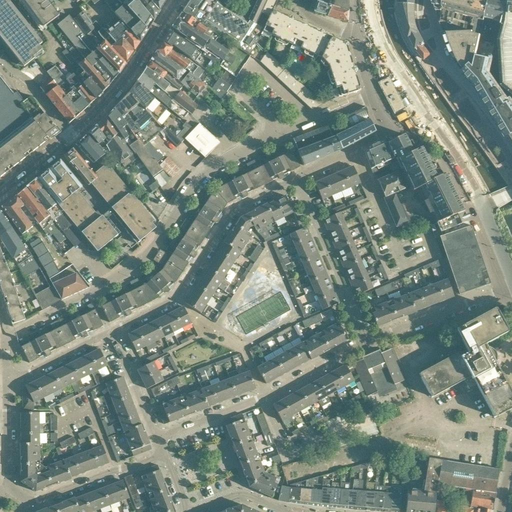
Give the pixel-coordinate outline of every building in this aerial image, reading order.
[(33,32),(7,0),(0,0),(0,37),(19,61),(23,67),(34,59),(33,57),(42,50),(40,46),(39,46),(42,43),(33,32)] [(59,16),(46,0),(22,0),(43,28),(59,16)] [(148,31),(125,5),(120,0),(104,0),(107,4),(114,14),(140,42),(145,35),(148,31)] [(154,21),(136,0),(120,0),(125,5),(148,31),(154,21)] [(152,2),(150,0),(136,0),(154,21),(159,11),(151,3),(152,2)] [(166,0),(150,0),(152,2),(151,3),(159,11),(160,10),(166,0)] [(252,33),(257,25),(256,24),(248,20),(245,18),(239,14),(226,5),(218,0),(190,0),(182,13),(198,24),(206,30),(207,29),(212,32),(233,45),(234,46),(249,56),(259,38),(252,33)] [(261,12),(266,0),(256,0),(250,14),(251,14),(248,20),(256,24),(261,12)] [(273,10),(277,0),(266,0),(261,12),(270,16),(273,10)] [(348,10),(348,0),(329,0),(328,5),(330,6),(331,6),(348,11),(348,10)] [(398,0),(399,2),(399,7),(400,11),(401,16),(404,26),(406,31),(409,36),(417,50),(423,46),(425,44),(418,32),(417,29),(416,26),(415,22),(415,17),(415,13),(414,5),(414,0),(398,0)] [(440,22),(443,0),(432,0),(433,1),(439,22),(440,22)] [(485,19),(489,0),(443,0),(440,22),(439,22),(444,33),(443,33),(444,38),(445,41),(446,44),(448,48),(450,53),(453,58),(457,65),(461,71),(462,72),(471,65),(474,68),(480,44),(481,38),(485,19)] [(498,42),(507,0),(489,0),(485,19),(481,38),(498,42)] [(511,0),(507,0),(498,42),(494,58),(489,73),(500,88),(507,99),(508,100),(511,96),(511,135),(510,136),(510,137),(511,139),(511,0)] [(327,16),(330,6),(328,5),(320,3),(317,2),(313,12),(327,16)] [(348,23),(348,13),(348,11),(331,6),(330,6),(327,16),(348,23)] [(272,35),(281,14),(273,10),(270,16),(263,31),(261,35),(270,39),(272,35)] [(83,12),(74,19),(86,36),(94,30),(95,29),(93,26),(83,12)] [(198,24),(182,13),(178,18),(201,33),(208,38),(212,32),(207,29),(206,30),(198,24)] [(301,24),(298,22),(281,14),(272,35),(289,43),(292,44),(301,24)] [(87,39),(85,36),(69,15),(57,25),(83,56),(82,57),(85,60),(95,73),(97,74),(109,86),(109,85),(118,74),(119,73),(109,64),(109,63),(96,50),(90,43),(87,39)] [(201,33),(178,18),(178,19),(172,27),(172,28),(205,50),(202,54),(219,66),(221,62),(225,57),(228,53),(208,38),(201,33)] [(126,63),(139,44),(119,21),(111,29),(106,33),(102,29),(97,23),(93,26),(95,29),(94,30),(100,39),(101,38),(105,42),(116,54),(126,63)] [(301,48),(310,28),(301,24),(292,44),(290,48),(299,52),(301,48)] [(321,58),(330,37),(310,28),(301,48),(321,58)] [(86,36),(85,36),(87,39),(90,43),(96,50),(109,63),(109,64),(119,73),(125,65),(126,63),(116,54),(105,42),(103,43),(101,41),(100,39),(94,30),(86,36)] [(165,38),(163,42),(171,48),(173,46),(194,62),(200,53),(169,32),(165,38)] [(350,59),(347,47),(344,43),(330,37),(321,58),(329,66),(350,59)] [(494,58),(498,42),(481,38),(480,44),(474,68),(471,65),(462,72),(463,73),(474,85),(489,110),(506,138),(510,137),(510,136),(511,135),(511,105),(509,101),(506,103),(496,90),(500,88),(489,73),(494,58)] [(203,71),(163,42),(160,47),(157,51),(185,71),(188,73),(189,72),(197,78),(203,71)] [(249,56),(234,46),(233,45),(228,53),(244,64),(249,57),(249,56)] [(430,54),(423,46),(417,50),(418,51),(417,51),(424,59),(430,54)] [(75,60),(70,54),(66,50),(62,53),(72,64),(75,61),(75,60)] [(80,56),(74,50),(70,54),(75,60),(80,56)] [(185,71),(157,51),(151,61),(166,72),(182,85),(196,97),(206,86),(197,78),(189,72),(188,73),(183,79),(180,76),(185,71)] [(323,104),(266,52),(260,62),(312,110),(323,104)] [(244,64),(228,53),(225,57),(241,69),(244,64)] [(241,69),(225,57),(222,60),(221,62),(238,73),(241,69)] [(356,77),(352,63),(350,59),(329,66),(334,84),(356,77)] [(95,73),(85,60),(78,65),(84,73),(102,93),(109,86),(97,74),(95,73)] [(166,72),(151,61),(146,68),(162,80),(164,77),(178,90),(182,85),(166,72)] [(238,73),(221,62),(219,66),(226,71),(235,77),(238,73)] [(55,66),(47,72),(52,78),(80,114),(87,107),(88,107),(88,106),(75,92),(83,87),(72,75),(66,80),(55,66)] [(162,80),(146,68),(142,74),(173,100),(180,92),(178,90),(164,77),(162,80)] [(230,86),(235,77),(226,71),(220,79),(230,86)] [(102,93),(84,73),(77,78),(96,99),(102,93)] [(173,100),(142,74),(137,82),(151,94),(154,90),(158,94),(156,97),(162,103),(182,120),(188,112),(173,100)] [(21,104),(13,95),(0,77),(0,178),(49,140),(49,139),(21,104)] [(360,91),(358,83),(356,77),(334,84),(335,88),(332,89),(335,99),(360,91)] [(406,108),(389,77),(378,83),(394,114),(406,108)] [(52,78),(40,88),(69,124),(69,123),(79,114),(79,115),(80,114),(52,78)] [(221,100),(230,86),(220,79),(219,79),(211,89),(221,100)] [(159,103),(139,87),(134,85),(129,93),(155,121),(158,118),(167,109),(159,103)] [(94,100),(83,87),(75,92),(88,106),(94,100)] [(180,92),(173,100),(188,112),(191,115),(196,105),(191,101),(180,92)] [(175,137),(174,136),(165,126),(162,128),(155,121),(129,93),(128,94),(118,105),(114,109),(124,122),(130,131),(132,134),(137,141),(129,147),(134,154),(135,154),(138,158),(152,177),(162,170),(157,163),(162,157),(158,152),(157,153),(148,142),(161,132),(177,147),(180,144),(175,138),(175,137)] [(58,130),(31,96),(21,104),(49,139),(59,131),(58,130)] [(341,149),(375,131),(369,120),(366,107),(340,120),(344,129),(332,135),(338,150),(341,149)] [(124,122),(114,109),(107,116),(124,139),(119,145),(122,149),(114,155),(120,164),(121,164),(124,168),(132,162),(132,163),(138,158),(135,154),(134,154),(129,147),(125,140),(132,134),(130,131),(124,122)] [(124,139),(107,116),(96,127),(106,139),(103,141),(113,155),(114,155),(122,149),(119,145),(124,139)] [(218,127),(223,130),(228,124),(224,121),(218,127)] [(219,142),(199,124),(194,129),(186,122),(174,136),(175,137),(175,138),(180,144),(181,143),(185,139),(205,158),(219,142)] [(223,130),(227,134),(232,128),(228,124),(223,130)] [(338,150),(332,135),(328,126),(293,139),(303,166),(338,150)] [(106,139),(96,127),(88,134),(95,142),(95,141),(97,140),(100,144),(103,141),(106,139)] [(232,128),(227,134),(237,143),(243,139),(232,128)] [(95,142),(88,134),(76,145),(77,147),(93,164),(105,154),(95,141),(95,142)] [(386,196),(384,197),(385,198),(386,202),(391,215),(396,228),(410,222),(426,217),(433,214),(437,223),(464,212),(445,173),(442,175),(436,163),(430,166),(421,148),(416,150),(411,140),(408,142),(404,135),(401,136),(399,134),(390,137),(386,139),(393,159),(394,158),(406,189),(396,193),(396,192),(386,196)] [(377,143),(363,149),(365,154),(366,156),(368,161),(371,173),(374,172),(379,171),(377,166),(390,160),(393,159),(386,139),(381,142),(377,143)] [(93,174),(74,150),(73,149),(64,157),(88,186),(91,184),(97,178),(93,174)] [(278,177),(284,174),(286,178),(289,176),(289,173),(300,168),(292,152),(255,170),(263,186),(272,181),(278,177)] [(163,170),(172,161),(168,157),(159,166),(163,170)] [(176,165),(172,161),(163,170),(167,174),(176,165)] [(180,170),(176,165),(167,174),(172,178),(180,170)] [(360,183),(353,168),(353,166),(343,171),(350,187),(360,183)] [(405,188),(398,171),(392,173),(390,169),(375,176),(384,197),(386,196),(396,192),(405,188)] [(240,196),(247,193),(247,194),(253,191),(263,186),(255,170),(218,189),(219,190),(216,192),(227,204),(236,200),(239,201),(242,200),(240,196)] [(165,184),(170,180),(163,171),(158,174),(165,184)] [(350,187),(343,171),(333,175),(341,191),(350,187)] [(86,193),(75,179),(56,196),(80,226),(87,241),(88,250),(96,251),(97,252),(119,234),(131,248),(136,244),(156,228),(110,173),(86,193)] [(161,187),(165,184),(158,174),(154,178),(161,187)] [(333,175),(324,179),(331,196),(334,201),(343,197),(341,191),(333,175)] [(331,196),(324,179),(314,183),(322,200),(331,196)] [(83,238),(36,180),(27,187),(50,216),(67,238),(75,248),(84,240),(83,238)] [(209,190),(217,184),(214,181),(207,187),(209,190)] [(50,216),(27,187),(17,196),(24,206),(35,220),(39,225),(39,224),(46,234),(49,233),(51,235),(52,234),(60,243),(67,238),(50,216)] [(214,223),(218,217),(221,219),(222,217),(221,213),(227,204),(216,192),(214,195),(212,194),(190,228),(205,238),(211,229),(210,229),(214,223)] [(24,206),(17,196),(2,207),(8,215),(22,235),(32,228),(30,224),(35,220),(24,206)] [(293,212),(285,196),(276,201),(284,217),(293,212)] [(267,205),(266,205),(275,222),(280,219),(284,217),(276,201),(267,205)] [(256,231),(275,222),(266,205),(267,205),(267,204),(248,214),(254,226),(253,226),(256,231)] [(10,226),(4,219),(8,215),(2,207),(0,209),(0,238),(1,240),(7,249),(8,251),(13,258),(17,266),(32,257),(27,249),(28,249),(25,244),(22,245),(10,226)] [(442,236),(470,225),(468,221),(464,212),(437,223),(436,223),(442,236)] [(344,223),(340,213),(339,213),(323,220),(327,230),(344,223)] [(246,232),(248,229),(253,226),(254,226),(248,214),(240,218),(235,225),(246,232)] [(183,230),(189,221),(186,219),(180,228),(183,230)] [(348,232),(344,223),(327,230),(331,239),(348,232)] [(246,232),(235,225),(223,243),(224,243),(225,243),(240,253),(251,235),(246,232)] [(477,246),(471,227),(470,225),(442,236),(440,237),(446,256),(447,257),(453,275),(460,294),(486,285),(488,284),(490,284),(488,277),(484,265),(477,246)] [(310,237),(306,227),(289,234),(294,244),(310,237)] [(191,259),(195,252),(195,253),(198,247),(199,247),(205,238),(190,228),(170,259),(166,257),(164,261),(182,273),(189,263),(192,263),(194,260),(191,259)] [(352,242),(348,232),(331,239),(335,249),(352,242)] [(59,272),(49,253),(50,252),(37,233),(27,239),(30,243),(29,244),(34,252),(34,253),(49,278),(59,272)] [(172,247),(178,238),(174,236),(169,245),(172,247)] [(315,246),(310,237),(294,244),(298,254),(315,246)] [(339,258),(356,251),(352,242),(335,249),(339,258)] [(160,243),(158,250),(165,252),(167,245),(160,243)] [(225,243),(224,243),(219,252),(234,262),(240,253),(225,243)] [(255,262),(263,249),(258,245),(249,258),(255,262)] [(302,263),(319,255),(315,246),(298,254),(302,263)] [(161,266),(161,265),(164,261),(166,257),(167,255),(160,250),(153,260),(161,266)] [(17,297),(9,274),(0,251),(0,291),(1,291),(4,301),(17,297)] [(360,260),(356,251),(339,258),(343,268),(360,260)] [(234,262),(219,252),(213,260),(228,270),(234,262)] [(323,265),(319,255),(302,263),(306,272),(323,265)] [(213,260),(208,269),(223,279),(229,282),(234,274),(228,270),(213,260)] [(286,270),(299,264),(298,260),(292,263),(292,262),(284,265),(283,263),(280,264),(283,271),(286,270)] [(364,270),(360,260),(343,268),(347,277),(364,270)] [(164,292),(169,287),(172,290),(173,289),(174,284),(176,283),(182,273),(164,261),(161,265),(164,267),(162,271),(147,284),(139,288),(147,304),(157,299),(159,297),(164,292)] [(395,271),(401,268),(398,261),(392,264),(395,271)] [(327,274),(323,265),(306,272),(310,282),(327,274)] [(223,279),(208,269),(202,277),(217,287),(223,279)] [(368,279),(364,270),(347,277),(351,286),(368,279)] [(87,289),(76,274),(52,284),(53,285),(53,286),(61,300),(87,289)] [(331,284),(327,274),(310,282),(314,291),(331,284)] [(217,287),(202,277),(197,286),(212,296),(217,287)] [(372,289),(368,279),(351,286),(356,296),(372,289)] [(454,297),(447,280),(437,283),(444,301),(454,297)] [(395,290),(392,283),(383,287),(386,294),(395,290)] [(444,301),(437,283),(427,287),(434,304),(444,301)] [(335,293),(331,284),(314,291),(318,301),(335,293)] [(212,296),(197,286),(191,295),(206,305),(206,304),(212,296)] [(113,295),(122,291),(121,287),(111,292),(113,295)] [(386,294),(383,287),(374,291),(377,298),(386,294)] [(434,304),(427,287),(418,291),(425,308),(434,304)] [(124,315),(130,312),(136,309),(137,310),(147,304),(139,288),(101,308),(110,323),(120,318),(123,320),(126,318),(124,315)] [(55,304),(47,289),(40,292),(48,307),(55,304)] [(425,308),(418,291),(408,294),(415,312),(425,308)] [(48,307),(40,292),(34,295),(42,311),(48,307)] [(399,292),(388,296),(390,301),(397,320),(415,313),(416,313),(415,312),(408,294),(401,297),(399,292)] [(339,303),(335,293),(318,301),(322,310),(339,303)] [(206,305),(191,295),(185,303),(201,313),(204,315),(210,306),(206,304),(206,305)] [(22,310),(17,297),(4,301),(7,309),(6,309),(8,316),(9,316),(12,324),(25,320),(22,310)] [(397,320),(390,301),(370,309),(370,310),(377,327),(397,320)] [(261,320),(254,303),(240,308),(248,325),(261,320)] [(192,323),(187,314),(184,307),(174,312),(182,328),(192,323)] [(511,393),(497,366),(496,363),(497,361),(497,358),(497,355),(496,352),(494,350),(492,348),(490,347),(487,347),(485,344),(508,332),(506,328),(498,312),(497,312),(495,308),(455,330),(466,349),(419,374),(421,378),(420,378),(429,394),(430,394),(432,397),(464,380),(469,389),(477,385),(494,418),(498,416),(499,416),(511,409),(511,393)] [(323,321),(334,316),(330,309),(320,314),(323,321)] [(75,339),(87,333),(89,336),(91,335),(92,331),(103,326),(95,310),(58,329),(66,345),(75,340),(75,339)] [(70,319),(79,314),(77,311),(68,315),(70,319)] [(182,328),(174,312),(165,316),(173,333),(182,328)] [(323,321),(320,314),(311,318),(314,325),(323,321)] [(173,333),(165,316),(155,321),(164,338),(173,333)] [(314,325),(311,318),(302,322),(305,329),(314,325)] [(164,338),(155,321),(146,326),(154,342),(164,338)] [(347,340),(338,323),(320,333),(329,350),(347,340)] [(154,342),(146,326),(137,330),(146,347),(154,342)] [(56,350),(66,345),(58,329),(21,347),(29,363),(39,358),(43,360),(45,359),(43,355),(50,352),(56,349),(56,350)] [(146,347),(137,330),(128,335),(136,352),(146,347)] [(329,350),(320,333),(302,343),(310,359),(310,360),(311,360),(329,350)] [(310,359),(302,343),(293,348),(302,364),(310,360),(310,359)] [(302,364),(293,348),(284,353),(293,369),(302,364)] [(107,365),(99,350),(99,349),(89,353),(98,370),(107,365)] [(359,361),(353,363),(365,392),(367,396),(382,390),(383,394),(391,390),(389,386),(402,381),(389,349),(386,351),(376,355),(375,352),(361,358),(362,359),(359,361)] [(98,370),(89,353),(80,358),(89,375),(92,373),(95,379),(94,380),(97,385),(104,382),(102,379),(98,370)] [(293,369),(284,353),(275,358),(284,374),(293,369)] [(284,374),(275,358),(272,354),(264,359),(266,363),(275,379),(284,374)] [(89,375),(80,358),(71,363),(79,379),(89,375)] [(158,372),(153,362),(137,370),(142,380),(158,372)] [(79,379),(71,363),(62,367),(70,384),(75,381),(79,390),(77,391),(78,394),(85,391),(84,388),(79,379)] [(275,379),(266,363),(257,368),(266,384),(275,379)] [(354,381),(346,366),(345,365),(336,370),(345,386),(354,381)] [(70,384),(62,367),(53,372),(61,389),(70,384)] [(345,386),(336,370),(327,375),(336,391),(345,386)] [(61,389),(53,372),(44,377),(52,393),(61,389)] [(163,381),(158,372),(142,380),(147,389),(163,381)] [(256,389),(249,372),(239,376),(246,393),(256,389)] [(336,391),(327,375),(318,380),(327,396),(336,391)] [(246,393),(239,376),(229,379),(236,397),(246,393)] [(52,393),(44,377),(35,381),(43,398),(52,393)] [(126,387),(123,377),(105,384),(109,393),(126,387)] [(159,386),(151,390),(153,396),(162,392),(180,383),(177,377),(159,386)] [(236,397),(229,379),(220,383),(226,400),(236,397)] [(327,396),(318,380),(309,385),(318,401),(327,396)] [(43,398),(35,381),(25,386),(27,389),(23,392),(23,410),(34,410),(34,402),(43,398)] [(226,400),(220,383),(211,387),(217,404),(226,400)] [(318,401),(309,385),(300,390),(309,406),(318,401)] [(126,387),(109,393),(113,403),(130,396),(126,387)] [(217,404),(211,387),(201,390),(208,407),(217,404)] [(208,407),(201,390),(179,399),(186,417),(208,408),(208,407)] [(309,406),(300,390),(291,395),(300,411),(309,406)] [(300,411),(291,395),(282,400),(291,416),(300,411)] [(133,406),(130,396),(113,403),(116,412),(133,406)] [(186,417),(179,399),(157,407),(164,425),(186,417)] [(291,416),(282,400),(273,405),(281,421),(291,416)] [(137,415),(133,406),(116,412),(120,422),(137,415)] [(39,423),(39,413),(21,413),(21,424),(39,424),(39,423)] [(254,447),(242,414),(224,421),(236,454),(254,447)] [(137,415),(120,422),(123,431),(141,424),(137,415)] [(43,434),(42,424),(42,423),(39,423),(39,424),(21,424),(21,434),(39,434),(43,434)] [(141,424),(123,431),(125,436),(133,456),(146,451),(151,449),(144,429),(142,424),(141,424)] [(40,443),(39,434),(21,434),(21,444),(40,444),(40,443)] [(120,461),(113,442),(112,439),(109,440),(117,462),(120,461)] [(129,457),(122,439),(113,442),(120,461),(129,457)] [(71,478),(64,460),(48,466),(48,467),(45,468),(40,464),(40,461),(42,461),(42,456),(40,456),(40,448),(42,448),(42,443),(40,443),(40,444),(21,444),(20,444),(21,482),(35,492),(71,478)] [(109,463),(102,446),(92,449),(99,467),(109,463)] [(264,472),(254,447),(236,454),(249,487),(264,472)] [(99,467),(92,449),(83,453),(90,471),(99,467)] [(90,471),(83,453),(73,456),(80,474),(90,471)] [(394,453),(386,456),(386,461),(394,461),(394,453)] [(281,461),(279,454),(271,457),(274,463),(281,461)] [(80,474),(73,456),(64,460),(71,478),(80,474)] [(433,511),(435,493),(437,484),(438,484),(442,460),(428,458),(423,492),(416,491),(414,511),(433,511)] [(495,493),(500,470),(442,460),(438,484),(465,488),(465,489),(471,490),(495,493)] [(152,467),(140,472),(143,480),(142,480),(147,493),(144,494),(146,497),(149,496),(166,490),(160,472),(157,466),(152,467)] [(271,498),(280,480),(264,472),(249,487),(271,498)] [(322,484),(317,484),(318,477),(313,478),(312,483),(310,506),(320,507),(322,484)] [(312,483),(313,478),(308,480),(307,484),(307,485),(301,485),(299,505),(301,505),(310,506),(312,483)] [(356,510),(358,480),(353,479),(353,490),(349,490),(348,509),(356,510)] [(329,508),(331,483),(332,480),(322,480),(322,484),(320,507),(329,508)] [(364,511),(366,491),(362,491),(363,480),(358,480),(356,510),(364,511)] [(129,498),(122,481),(113,485),(119,502),(129,498)] [(299,505),(301,485),(300,485),(300,482),(290,485),(289,487),(290,488),(288,503),(299,505)] [(348,509),(349,490),(349,483),(340,482),(340,483),(338,508),(348,509)] [(366,491),(364,511),(373,511),(375,483),(366,482),(366,491)] [(340,483),(331,483),(329,508),(338,508),(340,483)] [(375,483),(373,511),(377,511),(381,511),(383,486),(378,486),(379,483),(375,483)] [(140,499),(135,484),(128,487),(133,502),(140,499)] [(119,502),(113,485),(103,488),(110,505),(119,502)] [(392,485),(392,487),(389,511),(398,511),(400,496),(401,486),(392,485)] [(290,488),(289,487),(281,486),(278,501),(279,501),(285,503),(285,502),(288,503),(290,488)] [(389,511),(392,487),(383,486),(381,511),(389,511)] [(110,505),(103,488),(94,492),(100,509),(110,505)] [(163,511),(174,511),(166,490),(149,496),(144,498),(147,507),(152,505),(154,511),(163,511)] [(414,511),(416,491),(407,490),(407,497),(400,496),(398,511),(414,511)] [(493,509),(495,494),(496,495),(496,493),(495,493),(471,490),(469,501),(470,502),(470,504),(469,503),(468,507),(474,508),(482,510),(483,509),(492,511),(492,510),(493,510),(493,509)] [(91,511),(100,509),(94,492),(84,496),(90,511),(91,511)] [(75,499),(79,511),(90,511),(84,496),(75,499)] [(79,511),(75,499),(75,498),(55,505),(57,511),(79,511)] [(143,506),(140,499),(133,502),(136,508),(143,506)]
